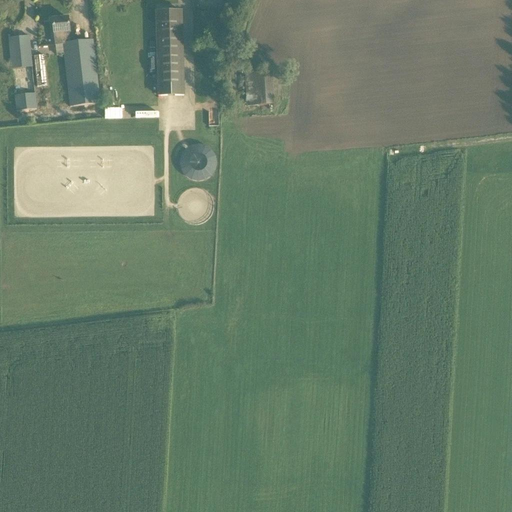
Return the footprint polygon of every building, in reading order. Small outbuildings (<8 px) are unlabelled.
[(181,96),(181,22),(181,12),(156,12),(156,22),(157,96),(181,96)] [(100,104),(94,51),(93,41),(70,43),(68,18),(52,20),(53,34),(54,46),(63,45),(67,84),(69,102),(72,102),(73,107),(100,104)] [(28,36),(9,39),(10,48),(12,69),(32,67),(31,65),(30,46),(28,36)] [(34,57),(34,65),(37,88),(47,86),(44,56),(34,57)] [(274,105),(272,83),(272,73),(245,75),(246,85),(247,107),(274,105)] [(35,94),(15,96),(16,112),(36,110),(35,94)] [(114,108),(103,108),(103,118),(114,118),(114,108)] [(186,143),(178,174),(210,183),(218,151),(186,143)]
